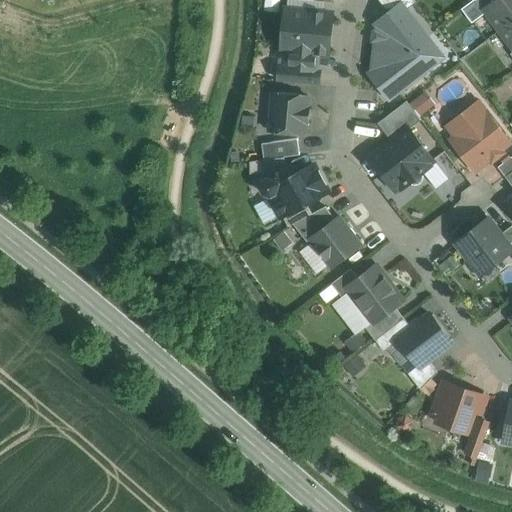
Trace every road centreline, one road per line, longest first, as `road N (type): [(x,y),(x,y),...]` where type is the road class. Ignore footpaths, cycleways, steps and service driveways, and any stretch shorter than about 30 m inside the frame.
road 1 (residential): [(511,376),(348,165),(339,142),(353,0)]
road 2 (secondary): [(330,511),(0,231)]
